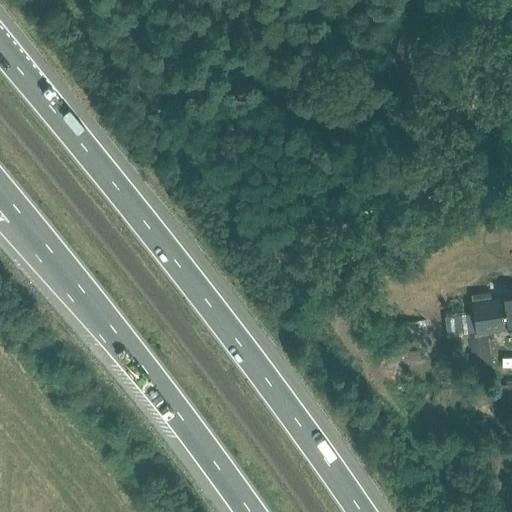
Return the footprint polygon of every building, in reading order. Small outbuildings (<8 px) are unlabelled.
[(404,26),(393,64),(407,69),(418,30),(404,26)] [(502,139),(464,133),(462,151),(500,157),(502,139)] [(343,224),(428,176),(415,154),(330,201),(343,224)] [(472,200),(503,186),(498,176),(468,190),(472,200)] [(487,202),(492,212),(511,202),(511,193),(511,192),(487,202)] [(510,338),(511,337),(511,299),(492,302),(490,294),(471,297),(473,315),(444,319),(447,341),(461,339),(488,335),(509,332),(510,338)] [(470,347),(473,369),(491,367),(488,335),(461,339),(461,348),(470,347)] [(506,388),(471,392),(473,409),(492,406),(493,417),(506,416),(505,405),(511,404),(511,383),(506,384),(506,388)]
